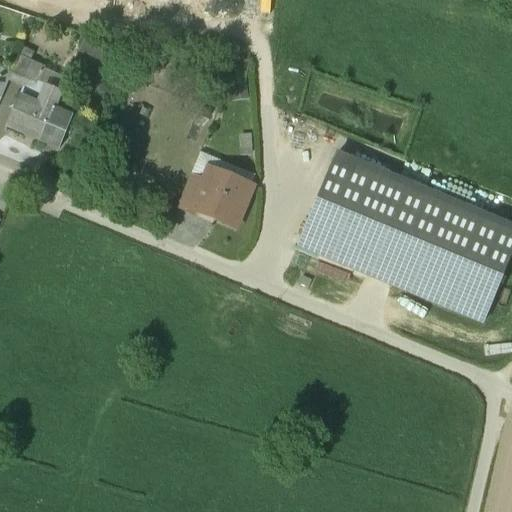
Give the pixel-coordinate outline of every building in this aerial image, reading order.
[(85,38),(76,58),(99,68),(107,48),(85,38)] [(43,72),(29,66),(30,62),(19,57),(9,80),(24,86),(35,91),(42,72),(43,72)] [(11,72),(0,67),(0,98),(1,99),(9,80),(8,80),(11,72)] [(35,91),(24,86),(18,98),(38,106),(46,87),(60,92),(64,94),(69,83),(42,72),(35,91)] [(60,92),(46,87),(38,106),(52,112),(53,113),(54,110),(53,110),(60,92)] [(38,106),(18,98),(6,127),(38,141),(44,126),(45,127),(52,112),(38,106)] [(52,112),(45,127),(44,126),(38,141),(59,149),(71,120),(53,113),(52,112)] [(511,255),(511,229),(336,159),(299,251),(484,325),(511,255)] [(250,187),(209,170),(205,182),(193,211),(194,212),(233,228),(250,187)] [(205,182),(190,176),(176,209),(193,216),(194,212),(193,211),(205,182)]
